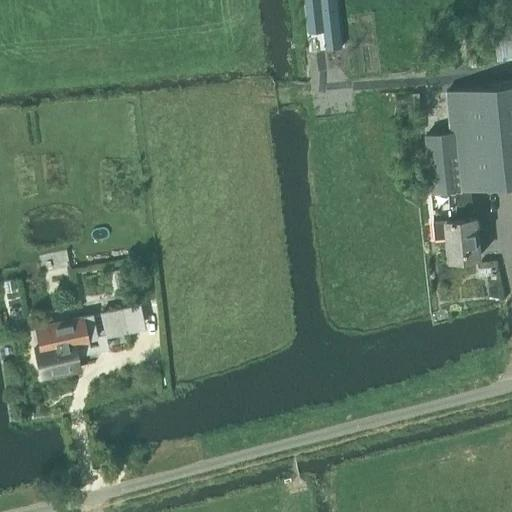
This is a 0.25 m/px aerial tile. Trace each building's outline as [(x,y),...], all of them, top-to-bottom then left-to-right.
[(511,24),(494,26),(498,60),(511,58),(511,24)] [(475,217),(472,189),(511,184),(511,83),(446,90),(451,132),(431,134),(437,195),(450,193),(452,219),(433,221),(435,238),(448,237),(451,260),(481,256),(477,217),(475,217)] [(409,126),(415,126),(423,125),(420,93),(412,93),(406,94),(409,126)] [(122,308),(102,312),(106,335),(127,331),(122,308)] [(48,345),(35,348),(41,376),(78,367),(75,353),(74,346),(87,343),(87,342),(97,339),(92,314),(43,325),(48,345)]
